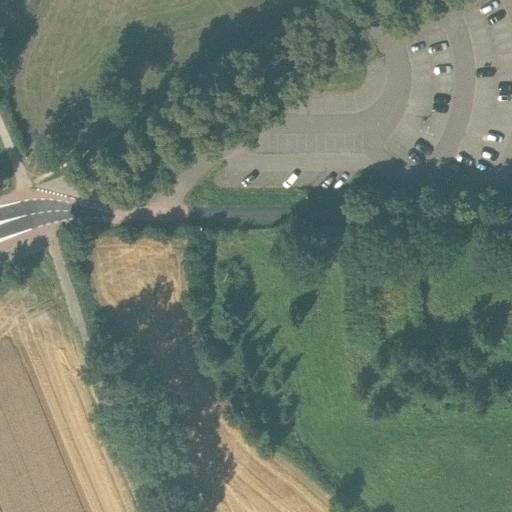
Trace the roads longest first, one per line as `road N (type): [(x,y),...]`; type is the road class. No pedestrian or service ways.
road 1 (unclassified): [(37,214),(511,214)]
road 2 (unclassified): [(37,214),(369,0)]
